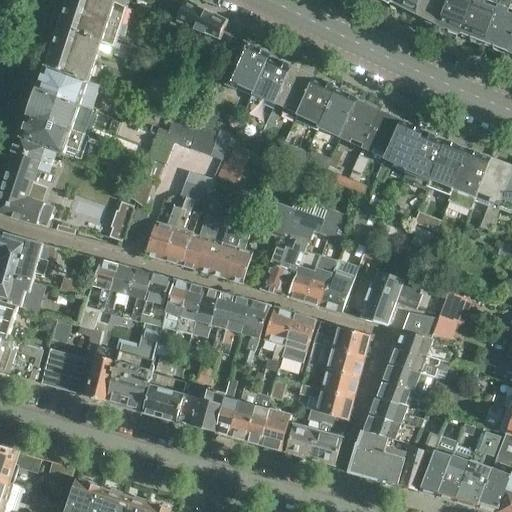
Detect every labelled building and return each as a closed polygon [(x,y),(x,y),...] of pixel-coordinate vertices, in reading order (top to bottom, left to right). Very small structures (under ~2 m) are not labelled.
[(66,6),(59,26),(103,43),(116,47),(129,8),(116,3),(117,2),(110,0),(69,0),(67,6),(66,6)] [(162,0),(156,14),(195,30),(219,41),(220,40),(234,46),(237,38),(223,32),(227,22),(202,10),(200,10),(199,10),(199,8),(192,4),(190,5),(188,5),(188,3),(186,2),(184,6),(168,0),(162,0)] [(394,0),(394,3),(402,7),(403,10),(411,14),(414,13),(416,14),(422,0),(394,0)] [(422,0),(416,14),(425,18),(426,21),(434,25),(436,24),(439,25),(449,0),(422,0)] [(449,0),(439,25),(447,28),(449,32),(456,35),(459,33),(461,34),(474,0),(449,0)] [(474,0),(461,34),(469,37),(471,42),(480,45),(484,44),(499,5),(500,1),(498,0),(474,0)] [(500,0),(499,5),(484,44),(492,47),(493,50),(502,54),(507,51),(508,52),(511,40),(511,14),(508,13),(509,9),(511,1),(508,0),(500,0)] [(53,48),(46,67),(90,83),(103,43),(59,26),(52,48),(53,48)] [(233,70),(232,70),(225,85),(237,90),(239,87),(253,93),(259,81),(271,55),(268,54),(267,52),(260,48),(257,49),(255,48),(245,43),(233,70)] [(259,81),(253,93),(253,94),(244,113),(251,116),(256,107),(260,103),(273,109),(275,104),(276,101),(277,101),(292,67),(291,67),(290,64),(283,61),(280,62),(271,58),(272,56),(271,55),(259,81)] [(42,81),(38,91),(82,107),(92,111),(101,87),(90,83),(46,67),(42,81)] [(277,101),(276,101),(275,104),(284,108),(282,113),(295,119),(297,114),(299,111),(315,77),(313,77),(312,74),(305,71),(303,72),(292,67),(277,101)] [(297,114),(295,119),(305,123),(317,129),(319,126),(321,121),(337,88),(335,87),(335,84),(328,81),(327,80),(324,82),(315,77),(299,111),(297,114)] [(337,88),(321,121),(319,126),(329,131),(331,128),(343,133),(359,99),(358,96),(348,92),(344,94),(337,90),(338,88),(337,88)] [(38,91),(30,115),(74,131),(82,107),(38,91)] [(343,133),(340,138),(350,143),(352,139),(363,145),(362,149),(379,112),(378,109),(370,105),(367,106),(359,102),(359,101),(359,99),(343,133)] [(280,113),(273,110),(268,122),(275,125),(280,113)] [(379,112),(362,149),(373,153),(374,150),(386,155),(401,122),(400,118),(392,115),(389,116),(379,112)] [(22,140),(58,154),(65,156),(77,161),(86,135),(74,131),(30,115),(22,140)] [(156,136),(184,146),(196,151),(206,127),(175,115),(168,131),(159,128),(156,136)] [(386,155),(385,159),(395,163),(392,169),(405,174),(407,170),(424,132),(423,131),(422,128),(413,125),(410,126),(401,122),(386,155)] [(229,139),(231,135),(219,130),(218,132),(212,145),(220,149),(225,150),(227,145),(229,139)] [(424,132),(407,170),(421,176),(419,182),(427,186),(430,180),(445,142),(438,139),(436,133),(429,130),(425,132),(424,132)] [(238,138),(231,135),(229,139),(227,145),(234,148),(238,138)] [(148,156),(170,163),(177,144),(155,136),(148,156)] [(14,162),(0,204),(0,213),(17,220),(49,228),(56,208),(46,204),(30,198),(39,169),(51,174),(58,154),(22,140),(16,146),(13,156),(14,162)] [(445,142),(430,180),(428,186),(441,191),(444,185),(454,188),(456,185),(469,151),(459,147),(458,144),(451,141),(447,142),(445,142)] [(279,153),(303,162),(307,152),(284,143),(279,153)] [(225,177),(237,183),(248,155),(237,149),(225,177)] [(342,153),(336,150),(330,161),(337,164),(342,153)] [(469,151),(456,185),(453,193),(466,199),(468,194),(477,197),(478,194),(492,159),(482,156),(481,153),(473,150),(470,151),(469,151)] [(324,169),(328,160),(308,152),(304,161),(324,169)] [(370,158),(360,153),(353,169),(363,173),(370,158)] [(492,159),(478,194),(477,197),(475,202),(488,207),(480,227),(490,231),(498,209),(499,206),(511,172),(511,167),(505,164),(503,161),(496,159),(493,160),(492,159)] [(143,176),(135,174),(128,196),(144,209),(149,196),(153,198),(165,166),(149,161),(143,176)] [(390,169),(383,165),(377,178),(384,181),(390,169)] [(190,172),(185,184),(209,192),(212,181),(193,173),(190,172)] [(327,172),(323,182),(359,196),(363,186),(327,172)] [(511,172),(499,206),(498,209),(511,213),(511,172)] [(185,184),(181,196),(186,197),(195,200),(205,203),(209,192),(185,184)] [(221,202),(234,207),(236,200),(223,196),(221,202)] [(175,227),(164,261),(181,265),(194,233),(184,230),(187,219),(195,200),(186,197),(182,209),(175,227)] [(122,237),(132,203),(122,200),(112,233),(122,237)] [(278,203),(269,226),(267,234),(280,238),(289,241),(290,238),(308,245),(309,245),(314,232),(320,234),(325,220),(278,203)] [(379,210),(376,209),(364,204),(358,221),(370,225),(373,227),(379,210)] [(157,222),(145,256),(164,261),(175,227),(182,209),(178,208),(175,215),(172,214),(167,225),(157,222)] [(194,233),(181,265),(197,270),(214,215),(207,213),(200,235),(194,233)] [(214,215),(197,270),(212,275),(223,242),(215,240),(221,217),(214,215)] [(437,231),(439,224),(428,220),(426,227),(437,231)] [(223,242),(212,275),(228,279),(238,247),(245,223),(238,221),(230,245),(223,242)] [(321,235),(344,244),(348,233),(325,224),(321,235)] [(77,230),(58,225),(57,230),(75,236),(77,230)] [(431,232),(414,226),(411,236),(428,242),(431,232)] [(238,247),(228,279),(244,284),(254,252),(245,250),(251,232),(250,229),(244,228),(238,247)] [(484,245),(488,235),(478,232),(475,241),(484,245)] [(0,274),(34,284),(36,276),(49,279),(58,250),(0,233),(0,274)] [(280,238),(272,263),(297,272),(300,267),(308,245),(290,238),(289,241),(280,238)] [(511,244),(503,240),(498,252),(506,256),(511,244)] [(362,257),(381,264),(386,251),(367,244),(362,257)] [(297,272),(288,297),(305,302),(322,254),(314,252),(308,269),(300,267),(297,272)] [(322,254),(305,302),(321,307),(332,276),(333,274),(334,269),(326,267),(330,256),(322,254)] [(404,280),(396,303),(417,310),(424,291),(446,299),(451,284),(422,274),(426,264),(411,259),(404,280)] [(99,298),(108,300),(118,265),(102,260),(93,286),(101,289),(99,298)] [(333,274),(332,276),(321,307),(341,314),(350,290),(351,290),(360,265),(350,261),(344,278),(333,274)] [(272,263),(263,290),(288,297),(297,272),(272,263)] [(106,307),(114,310),(119,294),(128,296),(136,269),(118,265),(106,307)] [(136,269),(128,296),(128,297),(124,311),(132,314),(141,316),(145,301),(153,274),(136,269)] [(367,296),(361,312),(359,319),(388,327),(389,325),(396,303),(404,280),(377,270),(367,296)] [(0,302),(19,308),(23,308),(27,310),(31,294),(34,284),(0,274),(0,302)] [(142,314),(150,316),(154,303),(164,306),(171,279),(153,274),(145,301),(142,314)] [(74,294),(77,283),(62,278),(59,290),(74,294)] [(162,327),(163,327),(178,331),(190,284),(175,280),(174,284),(166,313),(162,327)] [(190,284),(178,331),(178,329),(185,331),(185,333),(193,335),(205,288),(190,284)] [(205,288),(193,335),(208,339),(211,326),(221,292),(205,288)] [(471,298),(453,291),(442,319),(442,321),(458,328),(471,298)] [(221,292),(211,326),(219,328),(212,351),(221,353),(222,347),(236,297),(221,292)] [(236,297),(222,347),(221,353),(229,355),(235,333),(242,335),(251,301),(236,297)] [(251,301),(242,335),(251,337),(241,365),(251,368),(260,339),(271,307),(251,301)] [(0,338),(9,341),(9,340),(20,343),(22,333),(12,330),(19,308),(0,302),(0,338)] [(100,311),(85,307),(80,326),(93,330),(95,330),(100,311)] [(104,312),(111,314),(115,316),(117,311),(114,310),(106,307),(104,312)] [(277,344),(272,361),(280,363),(282,354),(283,354),(286,347),(295,314),(274,308),(264,341),(277,344)] [(408,311),(401,330),(434,339),(442,319),(408,311)] [(131,329),(133,320),(115,316),(111,314),(109,323),(131,329)] [(283,354),(291,356),(292,349),(307,354),(317,321),(295,314),(286,347),(283,354)] [(56,321),(43,317),(39,330),(52,334),(56,321)] [(453,342),(458,328),(442,321),(436,335),(453,342)] [(117,362),(107,402),(178,422),(186,395),(148,384),(152,371),(163,328),(145,324),(138,348),(122,343),(117,362)] [(70,328),(57,325),(52,343),(66,347),(70,328)] [(89,336),(91,330),(77,326),(75,333),(89,336)] [(366,359),(373,337),(337,327),(334,339),(325,336),(325,335),(317,333),(314,343),(331,349),(366,359)] [(94,360),(96,355),(102,332),(95,330),(93,330),(85,358),(51,349),(48,362),(49,362),(43,384),(85,396),(94,360)] [(401,330),(395,347),(427,359),(448,366),(450,360),(429,353),(434,339),(401,330)] [(38,349),(40,341),(23,336),(21,343),(38,349)] [(9,341),(0,338),(0,372),(35,382),(37,375),(44,351),(38,349),(21,343),(19,343),(16,342),(9,340),(9,341)] [(156,354),(160,355),(170,358),(172,350),(158,346),(156,354)] [(395,347),(388,364),(421,376),(425,366),(447,372),(448,366),(427,359),(395,347)] [(366,359),(331,349),(326,369),(361,380),(366,359)] [(94,360),(85,396),(107,402),(117,362),(96,355),(94,360)] [(186,362),(170,357),(166,373),(181,377),(186,362)] [(320,360),(312,358),(310,365),(318,367),(320,360)] [(474,370),(485,374),(489,363),(478,359),(474,370)] [(269,360),(266,370),(277,373),(277,372),(280,363),(272,361),(270,360),(269,360)] [(388,364),(382,381),(415,391),(426,395),(430,385),(433,380),(421,376),(388,364)] [(211,386),(215,369),(201,365),(196,382),(211,386)] [(318,367),(310,365),(307,375),(315,377),(318,367)] [(361,380),(326,369),(320,390),(355,400),(361,380)] [(199,399),(191,426),(216,433),(223,405),(229,381),(231,375),(216,371),(211,389),(208,389),(205,400),(200,399),(199,399)] [(264,375),(258,373),(255,383),(262,384),(264,375)] [(241,402),(232,437),(247,442),(260,394),(250,391),(253,382),(247,380),(244,389),(241,402)] [(229,381),(216,433),(232,437),(241,402),(233,399),(237,384),(229,381)] [(287,384),(275,381),(271,398),(283,401),(287,384)] [(382,381),(376,398),(408,409),(412,399),(431,405),(434,397),(426,395),(415,391),(382,381)] [(324,414),(336,417),(349,421),(355,400),(320,390),(302,385),(300,395),(318,400),(315,411),(324,414)] [(260,394),(247,442),(261,446),(271,410),(273,402),(269,401),(271,397),(260,394)] [(186,395),(178,422),(191,426),(199,399),(186,395)] [(503,406),(505,399),(495,395),(492,402),(503,406)] [(503,406),(507,407),(511,409),(511,398),(506,396),(503,406)] [(376,398),(370,415),(402,426),(420,432),(425,420),(406,414),(408,409),(376,398)] [(498,432),(506,434),(511,436),(511,409),(507,407),(500,426),(487,421),(485,428),(498,432)] [(271,410),(261,446),(282,452),(291,416),(271,410)] [(311,459),(321,424),(324,414),(315,411),(311,410),(308,420),(310,420),(308,427),(294,423),(286,452),(311,459)] [(324,414),(321,424),(311,459),(336,466),(344,437),(328,433),(330,426),(333,427),(336,417),(324,414)] [(370,415),(363,431),(364,431),(389,438),(389,439),(396,441),(415,447),(417,440),(420,432),(402,426),(370,415)] [(406,459),(399,486),(419,492),(434,455),(444,428),(433,424),(423,451),(409,445),(405,458),(406,459)] [(465,424),(462,432),(472,436),(475,428),(465,424)] [(364,431),(363,431),(359,445),(358,445),(350,473),(398,487),(398,486),(399,486),(406,459),(405,458),(385,453),(389,439),(389,438),(364,431)] [(482,433),(475,451),(484,455),(493,458),(501,438),(482,433)] [(492,468),(477,510),(485,511),(498,511),(511,476),(511,436),(506,434),(493,468),(492,468)] [(434,455),(419,492),(438,498),(449,468),(454,457),(445,454),(449,443),(440,440),(436,451),(434,455)] [(0,480),(11,484),(17,467),(39,473),(43,460),(20,453),(0,447),(0,480)] [(454,457),(438,498),(455,503),(470,463),(474,454),(457,448),(454,457)] [(466,473),(455,503),(474,509),(489,469),(476,465),(479,459),(482,460),(484,455),(475,451),(474,455),(473,455),(470,463),(466,473)] [(71,470),(62,468),(58,480),(67,482),(71,470)] [(511,511),(511,476),(498,511),(511,511)] [(0,509),(8,511),(11,511),(20,487),(11,484),(0,480),(0,509)] [(74,488),(65,511),(92,511),(100,489),(99,488),(97,484),(90,482),(87,484),(77,481),(75,488),(74,488)] [(100,489),(92,511),(118,511),(123,496),(122,496),(123,493),(111,489),(110,492),(100,489)] [(123,496),(118,511),(144,511),(147,504),(145,503),(146,500),(135,496),(134,499),(123,496)]
